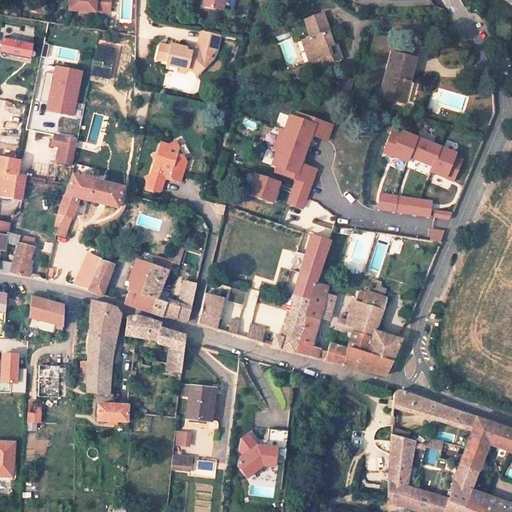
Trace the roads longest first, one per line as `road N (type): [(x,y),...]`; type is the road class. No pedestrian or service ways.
road 1 (residential): [(0,283),(102,300),(304,368),(401,384)]
road 2 (residential): [(416,330),(504,116),(497,70),(453,0)]
